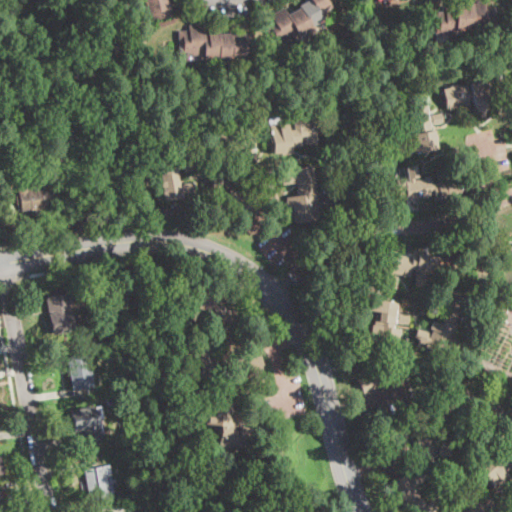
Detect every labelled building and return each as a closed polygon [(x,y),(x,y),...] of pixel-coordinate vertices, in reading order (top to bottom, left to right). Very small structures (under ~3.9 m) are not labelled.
[(167,0),(168,2),(170,2),(173,15),(155,19),(154,13),(146,15),(144,6),(140,7),(138,0),(167,0)] [(320,13),(324,19),(321,21),(323,25),(318,28),(316,24),(277,47),(265,25),(274,20),(271,14),(284,7),(288,14),(301,8),(299,5),(309,0),(333,0),(329,3),(331,7),(320,13)] [(486,6),(486,7),(496,7),(496,37),(484,37),(484,31),(478,31),(478,37),(472,37),(472,30),(455,30),(455,36),(435,36),(434,12),(445,12),(445,6),(471,6),(471,1),(486,1),(486,6)] [(204,25),(204,28),(211,28),(211,32),(220,32),(220,33),(253,34),(253,55),(246,55),(246,59),(219,60),(219,57),(206,57),(206,59),(199,59),(199,55),(179,56),(179,31),(190,31),(190,25),(204,25)] [(485,74),(487,80),(501,77),(504,91),(491,93),(494,109),(486,111),(487,113),(485,114),(486,117),(480,118),(479,112),(474,113),(473,106),(446,111),(442,89),(474,82),(472,74),(485,71),(485,74)] [(428,113),(429,119),(432,118),(431,116),(441,114),(443,122),(432,124),(432,123),(430,123),(431,131),(435,130),(438,148),(408,154),(405,136),(407,135),(406,130),(404,131),(403,121),(412,119),(411,109),(427,106),(428,113)] [(313,119),(315,143),(305,144),(305,139),(299,140),(299,145),(289,146),(290,151),(273,153),(271,131),(280,130),(279,126),(288,125),(288,130),(293,130),(293,121),(313,119)] [(215,129),(216,131),(224,129),(226,135),(252,129),(256,147),(250,148),(250,150),(253,149),(255,160),(245,162),(243,152),(247,151),(246,148),(230,152),(231,157),(214,161),(207,131),(215,129)] [(189,154),(192,170),(184,171),(183,168),(177,170),(180,189),(184,188),(184,185),(194,183),(195,192),(185,193),(185,192),(181,193),(182,198),(166,201),(164,188),(161,175),(166,174),(162,154),(189,149),(189,154)] [(313,172),(315,180),(321,220),(296,224),(293,206),(287,207),(286,198),(297,196),(295,179),(293,179),(293,183),(281,185),(280,175),(292,173),(292,175),(295,175),(294,168),(312,165),(313,172)] [(412,178),(413,182),(431,179),(432,185),(436,185),(436,181),(437,181),(436,174),(437,174),(436,169),(445,168),(447,179),(457,177),(457,178),(460,195),(435,200),(434,195),(407,200),(404,186),(411,185),(409,178),(407,178),(405,167),(415,165),(417,177),(412,178)] [(221,176),(221,188),(218,188),(218,194),(228,194),(228,190),(237,190),(237,193),(253,193),(253,210),(255,210),(255,216),(241,216),(241,211),(237,211),(237,206),(227,206),(227,211),(208,210),(208,193),(213,193),(213,187),(212,187),(212,175),(221,176)] [(26,186),(27,190),(49,186),(53,205),(45,207),(45,208),(42,208),(43,212),(34,214),(33,210),(30,209),(21,211),(19,205),(16,205),(15,196),(18,195),(17,187),(26,186)] [(440,256),(438,274),(425,273),(423,285),(415,284),(417,271),(410,271),(409,276),(382,273),(384,252),(391,253),(391,256),(399,257),(399,255),(405,255),(405,257),(412,258),(413,250),(441,253),(440,256)] [(394,284),(394,289),(384,287),(384,284),(386,276),(396,278),(394,284)] [(73,329),(53,333),(45,298),(60,295),(59,288),(78,284),(81,301),(69,304),(70,311),(69,312),(73,329)] [(217,302),(235,309),(228,327),(225,326),(221,339),(211,336),(215,325),(220,326),(222,322),(210,318),(211,314),(206,312),(207,310),(197,307),(196,310),(198,311),(194,321),(186,318),(189,308),(191,309),(192,306),(186,304),(191,287),(219,297),(217,302)] [(436,289),(448,294),(449,292),(465,299),(442,355),(425,348),(427,343),(425,342),(424,345),(418,343),(420,340),(414,338),(418,328),(429,333),(427,337),(429,338),(445,299),(443,298),(442,300),(432,296),(436,289)] [(408,315),(407,323),(395,321),(394,328),(399,329),(396,347),(369,343),(369,345),(356,344),(359,329),(370,331),(371,325),(374,325),(376,311),(370,310),(372,297),(384,298),(384,300),(398,303),(396,313),(408,315)] [(209,355),(210,358),(219,358),(219,355),(226,354),(227,363),(250,361),(250,358),(261,357),(263,382),(251,383),(250,377),(246,378),(246,375),(199,379),(199,373),(201,373),(200,359),(203,359),(203,356),(201,356),(200,344),(211,343),(212,355),(209,355)] [(88,387),(72,389),(67,358),(86,355),(92,386),(88,387)] [(492,370),(489,376),(481,373),(484,366),(492,370)] [(379,389),(364,396),(358,380),(372,374),(379,389)] [(462,390),(465,391),(466,390),(472,393),(471,395),(477,397),(477,398),(479,399),(479,398),(504,409),(497,424),(488,420),(482,432),(474,428),(479,416),(473,413),(474,410),(466,406),(463,414),(457,412),(457,411),(455,410),(455,408),(448,405),(447,407),(451,409),(445,419),(437,415),(439,410),(437,409),(440,403),(442,405),(444,402),(439,400),(445,388),(443,388),(446,382),(462,390)] [(232,414),(232,417),(236,418),(234,429),(241,430),(241,427),(249,428),(247,445),(239,445),(239,448),(230,447),(229,448),(219,447),(221,426),(206,425),(207,417),(211,417),(212,408),(208,408),(209,397),(234,400),(232,414)] [(97,415),(101,439),(86,442),(84,430),(74,432),(71,413),(95,408),(97,415)] [(502,435),(511,446),(511,445),(511,466),(504,473),(508,478),(495,489),(476,466),(490,454),(495,459),(507,449),(505,447),(502,450),(495,441),(502,435)] [(435,447),(438,447),(439,445),(450,446),(449,456),(437,455),(437,451),(434,451),(434,462),(417,460),(418,440),(436,441),(435,447)] [(109,498),(89,502),(84,469),(109,465),(110,475),(106,475),(109,498)] [(426,478),(415,485),(413,482),(411,484),(417,491),(420,495),(422,494),(428,502),(432,500),(437,507),(434,509),(436,511),(439,511),(449,505),(452,511),(413,511),(410,507),(411,506),(410,504),(404,508),(396,496),(397,496),(388,483),(395,479),(395,480),(405,474),(406,475),(407,475),(408,477),(407,477),(408,479),(410,477),(409,476),(420,469),(426,478)] [(4,502),(4,503),(6,503),(8,511),(0,511),(0,490),(1,490),(4,502)] [(489,511),(465,511),(463,509),(484,492),(496,507),(489,511)]
